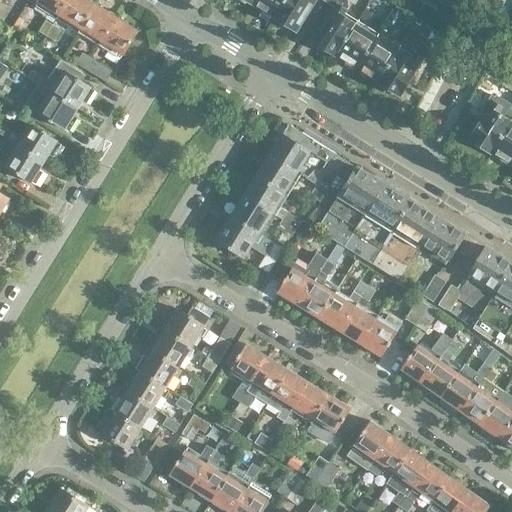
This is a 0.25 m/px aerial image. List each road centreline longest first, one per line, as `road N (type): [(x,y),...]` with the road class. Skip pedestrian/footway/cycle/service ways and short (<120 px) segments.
road 1 (residential): [(511,487),(159,252)]
road 2 (residential): [(194,18),(0,330)]
road 3 (residential): [(42,436),(159,252)]
road 4 (residential): [(159,252),(275,71)]
road 5 (residential): [(413,164),(495,0)]
road 6 (secondary): [(413,164),(275,71)]
road 7 (residential): [(152,511),(42,436)]
